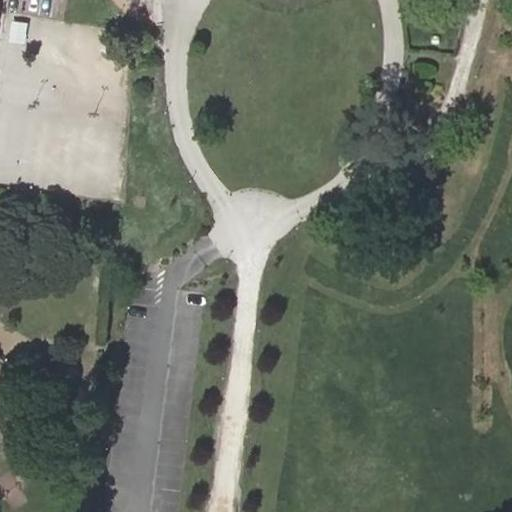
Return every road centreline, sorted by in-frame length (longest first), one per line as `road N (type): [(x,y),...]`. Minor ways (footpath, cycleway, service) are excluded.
road 1 (track): [(221,511),(256,229),(340,194),(366,173),(395,93),(399,48),(388,0)]
road 2 (track): [(195,0),(180,45),(178,88),(198,166),(219,198)]
